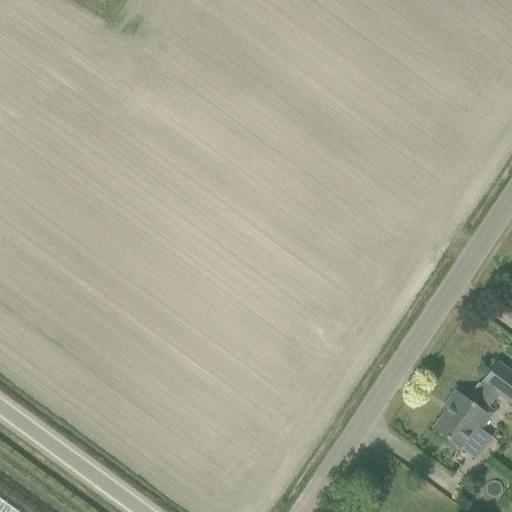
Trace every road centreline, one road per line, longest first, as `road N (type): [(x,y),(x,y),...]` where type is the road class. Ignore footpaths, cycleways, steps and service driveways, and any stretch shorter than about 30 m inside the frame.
road 1 (unclassified): [(301,511),(511,198)]
road 2 (unclassified): [(141,511),(0,407)]
